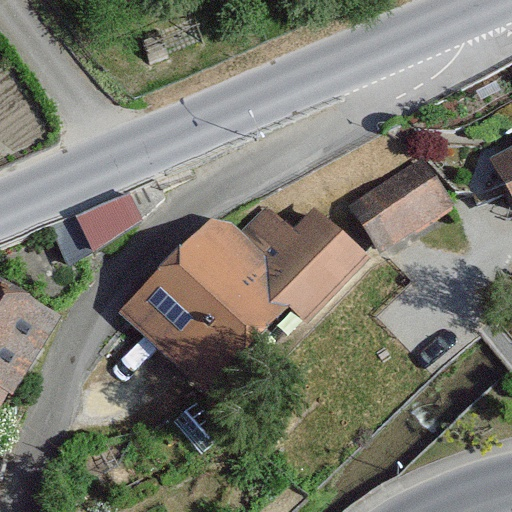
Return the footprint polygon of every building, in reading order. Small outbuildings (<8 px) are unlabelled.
[(511,140),(486,152),(511,207),(511,140)] [(415,156),(356,189),(390,247),(448,213),(415,156)] [(93,240),(147,223),(136,187),(82,204),(93,240)] [(209,231),(135,316),(196,369),(255,300),(307,345),(375,266),(309,208),(284,236),(271,211),(234,253),(209,231)] [(0,287),(0,406),(7,397),(46,313),(0,287)]
